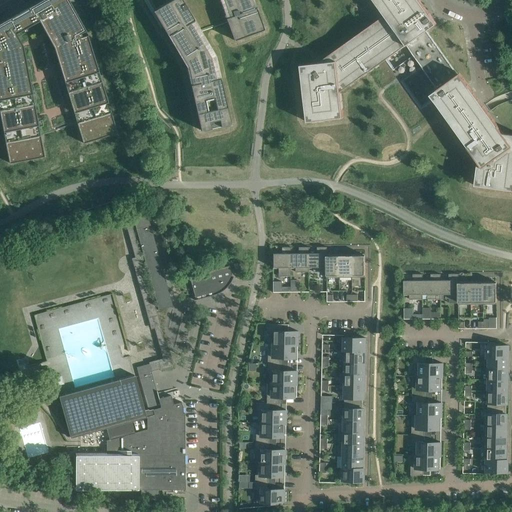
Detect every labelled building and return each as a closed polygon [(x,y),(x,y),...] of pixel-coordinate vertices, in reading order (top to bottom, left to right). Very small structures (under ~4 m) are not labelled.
[(0,21),(0,116),(0,119),(9,163),(44,156),(40,135),(76,123),(83,143),(117,132),(106,95),(92,49),(87,33),(85,29),(84,28),(81,23),(77,14),(69,1),(68,0),(38,0),(28,6),(15,13),(0,21)] [(146,0),(153,10),(163,27),(172,42),(196,33),(202,31),(227,22),(234,40),(264,29),(253,0),(146,0)] [(170,0),(153,10),(163,27),(172,42),(186,66),(200,130),(231,123),(220,77),(215,55),(202,31),(194,19),(182,0),(170,0)] [(373,0),(385,15),(366,29),(319,62),(318,62),(313,63),(306,64),(307,72),(301,72),(306,114),(311,113),(312,121),(337,118),(336,110),(342,109),(340,92),(371,70),(412,127),(440,108),(444,114),(447,118),(477,160),(475,178),(482,179),(481,186),(508,190),(509,182),(511,182),(511,133),(509,133),(504,132),(503,132),(483,105),(460,72),(458,74),(427,31),(437,23),(429,13),(425,7),(420,0),(373,0)] [(172,306),(164,274),(145,204),(130,208),(158,310),(172,306)] [(158,361),(160,370),(172,367),(168,356),(167,356),(159,326),(160,326),(155,308),(155,309),(140,256),(141,255),(138,244),(137,244),(132,226),(133,226),(129,214),(124,216),(118,218),(121,228),(126,227),(135,257),(131,258),(151,329),(155,328),(163,360),(158,361)] [(272,253),(272,267),(278,267),(278,276),(291,276),(291,267),(291,253),(291,247),(281,247),(281,253),(272,253)] [(291,253),(291,267),(296,267),(296,272),(309,272),(309,267),(309,253),(309,247),(299,247),(299,253),(291,253)] [(327,255),(327,247),(317,247),(317,253),(309,253),(309,267),(314,267),(314,272),(326,272),(327,272),(327,255)] [(326,277),(340,277),(339,255),(327,255),(327,272),(326,272),(326,277)] [(352,255),(339,255),(340,277),(352,277),(352,255)] [(352,255),(352,277),(365,277),(365,255),(352,255)] [(206,297),(214,295),(218,293),(222,291),(225,288),(229,285),(231,281),(233,277),(232,276),(229,266),(189,277),(195,297),(205,294),(206,297)] [(423,294),(422,294),(422,280),(423,280),(423,274),(413,274),(413,280),(404,280),(404,294),(409,294),(409,299),(423,299),(423,294)] [(440,294),(440,280),(441,280),(441,274),(431,274),(431,280),(423,280),(422,280),(422,294),(423,294),(427,294),(427,299),(441,299),(441,294),(440,294)] [(449,280),(441,280),(440,280),(440,294),(441,294),(445,294),(445,299),(458,299),(458,282),(459,282),(459,274),(449,274),(449,280)] [(471,282),(459,282),(458,282),(458,299),(458,304),(471,304),(471,282)] [(471,282),(471,304),(484,304),(483,282),(471,282)] [(484,304),(497,304),(497,282),(483,282),(484,304)] [(299,331),(289,331),(282,331),(282,324),(269,324),(269,331),(271,331),(271,343),(271,344),(298,344),(298,345),(299,331)] [(365,343),(366,338),(344,337),(344,349),(344,350),(365,350),(365,351),(367,351),(367,343),(365,343)] [(510,351),(509,351),(509,345),(495,345),(495,343),(488,342),(487,357),(489,357),(508,357),(508,358),(510,358),(510,351)] [(281,364),(281,357),(288,357),(296,358),(296,353),(297,353),(298,345),(298,344),(271,344),(271,343),(269,343),(268,364),(281,364)] [(367,354),(365,354),(365,351),(365,350),(344,350),(344,349),(341,349),(341,362),(343,362),(365,362),(365,363),(367,363),(367,354)] [(443,363),(433,363),(426,363),(426,356),(413,356),(413,363),(415,363),(415,375),(415,376),(442,376),(442,377),(443,377),(443,363)] [(510,369),(510,362),(508,362),(508,358),(508,357),(489,357),(489,368),(508,369),(510,369)] [(367,366),(365,366),(365,363),(365,362),(343,362),(343,373),(343,374),(365,374),(365,375),(366,375),(367,366)] [(135,375),(134,375),(115,380),(66,394),(59,396),(70,438),(80,435),(106,428),(109,439),(106,440),(106,453),(101,453),(76,453),(76,454),(76,465),(76,480),(76,490),(141,489),(141,499),(162,499),(162,498),(162,489),(173,489),(185,489),(185,455),(184,412),(183,412),(183,407),(181,402),(176,403),(173,404),(171,395),(169,396),(159,399),(157,393),(151,373),(151,371),(149,364),(139,367),(136,367),(148,409),(145,410),(144,410),(135,375)] [(298,371),(288,370),(281,370),(281,364),(268,364),(268,371),(270,371),(270,383),(297,384),(298,371)] [(508,369),(489,368),(488,380),(508,380),(510,381),(510,374),(508,374),(508,369)] [(340,386),(345,386),(364,386),(364,387),(366,387),(366,378),(365,378),(365,375),(365,374),(343,374),(343,373),(340,373),(340,386)] [(413,395),(425,396),(425,389),(432,389),(440,390),(440,385),(442,385),(442,377),(442,376),(415,376),(415,375),(413,375),(413,395)] [(509,392),(509,384),(508,384),(508,380),(488,380),(488,391),(508,391),(508,392),(509,392)] [(297,384),(270,383),(268,383),(267,403),(270,403),(280,403),(280,397),(287,397),(295,397),(295,393),(296,393),(297,384)] [(345,403),(362,403),(362,398),(364,398),(364,387),(364,386),(345,386),(345,403)] [(505,408),(505,403),(507,403),(508,392),(508,391),(488,391),(488,408),(505,408)] [(425,396),(413,395),(412,403),(414,403),(414,415),(441,416),(442,416),(442,403),(432,402),(425,402),(425,396)] [(270,403),(267,403),(257,403),(257,410),(259,410),(259,422),(259,423),(284,423),(284,424),(286,424),(287,410),(270,410),(270,403)] [(362,408),(362,403),(345,403),(344,420),(364,420),(364,409),(362,408)] [(507,414),(505,414),(505,408),(488,408),(487,425),(507,425),(507,414)] [(412,435),(424,435),(425,429),(432,429),(439,429),(439,425),(441,425),(441,416),(414,415),(412,415),(412,435)] [(365,427),(365,420),(364,420),(344,420),(344,431),(344,432),(363,432),(364,427),(365,427)] [(269,444),(269,436),(276,436),(284,436),(284,424),(284,423),(259,423),(259,422),(257,422),(257,423),(257,435),(256,444),(269,444)] [(507,437),(507,436),(507,432),(508,432),(508,425),(507,425),(487,425),(485,425),(485,436),(507,437)] [(339,431),(339,444),(363,444),(363,441),(365,441),(365,432),(363,432),(344,432),(344,431),(339,431)] [(431,442),(424,442),(424,435),(412,435),(411,442),(413,442),(413,454),(413,455),(440,455),(440,456),(441,456),(441,442),(431,442)] [(506,448),(506,443),(508,443),(508,436),(507,436),(507,437),(485,436),(482,436),(482,448),(487,448),(506,448)] [(258,462),(286,463),(286,452),(276,452),(269,452),(269,444),(256,444),(256,449),(258,450),(258,462)] [(338,456),(343,456),(363,456),(363,453),(365,453),(365,444),(363,444),(339,444),(338,456)] [(506,459),(506,456),(508,456),(508,448),(506,448),(487,448),(486,459),(506,460),(506,459)] [(411,475),(424,475),(424,468),(431,469),(438,469),(438,464),(440,465),(440,456),(440,455),(413,455),(413,454),(411,454),(411,475)] [(363,468),(363,465),(364,465),(365,456),(363,456),(343,456),(343,468),(363,468)] [(506,460),(486,459),(486,471),(507,472),(508,459),(506,459),(506,460)] [(283,476),(283,472),(285,472),(285,463),(286,463),(258,462),(258,463),(258,475),(256,475),(256,482),(268,482),(268,476),(276,476),(283,476)] [(343,468),(341,468),(340,483),(351,483),(351,481),(364,481),(364,468),(363,468),(343,468)] [(264,502),(263,506),(271,505),(271,502),(285,503),(285,489),(275,489),(268,489),(268,482),(256,482),(255,489),(257,489),(257,502),(264,502)]
